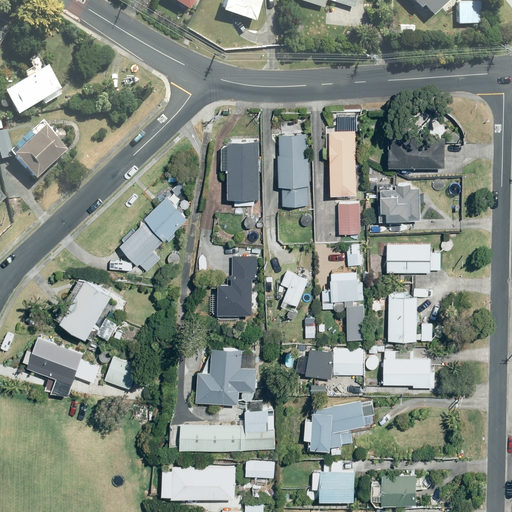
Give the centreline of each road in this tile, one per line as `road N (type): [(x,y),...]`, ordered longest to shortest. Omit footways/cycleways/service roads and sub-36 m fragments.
road 1 (residential): [(495,511),(504,72)]
road 2 (secondary): [(204,76),(261,86),(504,72)]
road 3 (residential): [(0,285),(204,76)]
road 4 (secondary): [(74,0),(204,76)]
